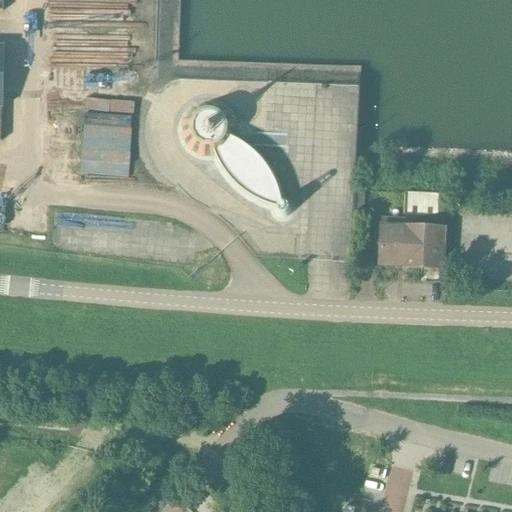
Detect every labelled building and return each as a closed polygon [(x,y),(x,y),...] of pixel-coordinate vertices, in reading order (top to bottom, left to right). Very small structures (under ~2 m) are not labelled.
[(215,99),(212,99),(209,99),(207,99),(204,99),(201,100),(199,100),(196,101),(194,102),(192,104),(189,105),(187,107),(185,109),(184,111),(182,113),(181,116),(180,118),(179,121),(178,123),(178,126),(178,129),(178,131),(178,134),(178,137),(179,139),(180,142),(181,144),(183,147),(184,149),(186,151),(188,153),(190,154),(192,156),(194,157),(197,158),(199,159),(202,160),(205,160),(210,160),(213,160),(216,167),(220,174),(225,180),(230,186),(236,191),(242,196),(249,200),(255,204),(262,207),(270,210),(270,211),(270,212),(270,213),(271,215),(272,217),(273,218),(274,219),(276,220),(278,221),(280,221),(281,222),(283,222),(285,221),(288,221),(290,220),(290,219),(292,217),(293,217),(294,215),(294,214),(295,212),(295,209),(295,208),(295,206),(295,205),(294,203),(293,202),(292,200),(291,199),(290,198),(288,197),(285,196),(284,196),(282,188),(279,180),(275,172),(270,165),(265,158),(259,152),(253,146),(246,141),(239,136),(239,133),(239,131),(239,128),(239,125),(238,123),(238,120),(237,118),(236,115),(234,113),(233,111),(231,109),(229,107),(227,105),(225,103),(222,102),(220,101),(217,100),(215,99)] [(78,175),(129,177),(132,104),(81,102),(78,175)] [(444,221),(445,196),(405,193),(403,220),(444,221)] [(405,268),(442,270),(444,231),(382,228),(379,267),(396,268),(405,268)] [(478,282),(510,287),(511,274),(511,262),(482,258),(478,282)]
